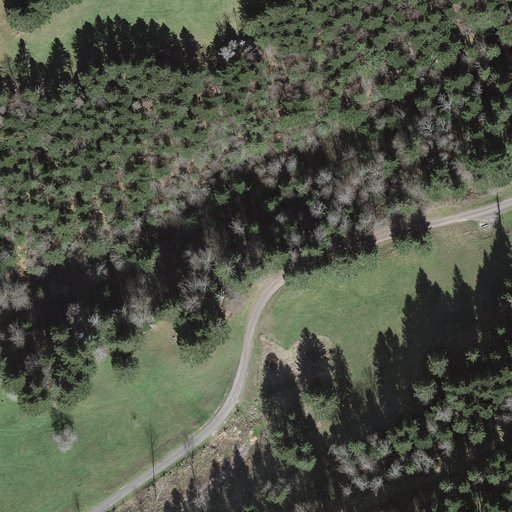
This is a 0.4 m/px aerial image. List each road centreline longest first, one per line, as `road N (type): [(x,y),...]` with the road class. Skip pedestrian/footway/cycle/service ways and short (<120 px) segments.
road 1 (unclassified): [(94,511),(227,408),(254,314),(279,279),(415,225),(511,200)]
road 2 (track): [(345,511),(511,432)]
